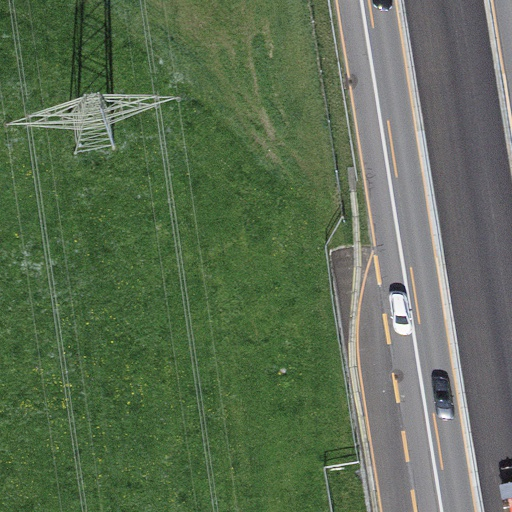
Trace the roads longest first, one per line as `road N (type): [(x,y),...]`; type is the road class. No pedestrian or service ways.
road 1 (motorway): [(398,0),(478,511)]
road 2 (motorway): [(511,127),(492,0)]
